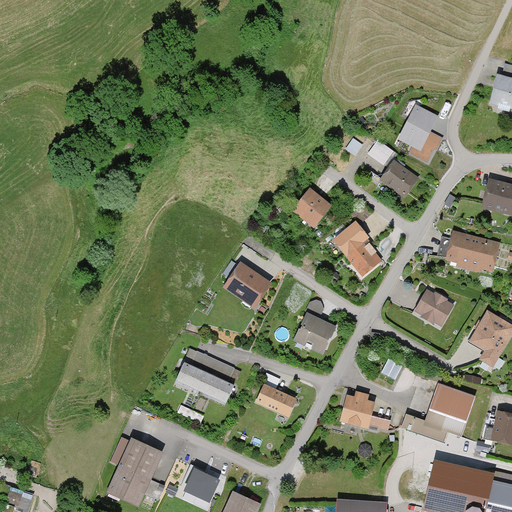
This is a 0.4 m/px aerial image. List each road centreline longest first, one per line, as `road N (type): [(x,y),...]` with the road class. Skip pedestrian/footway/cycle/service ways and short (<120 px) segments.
road 1 (residential): [(462,157),(452,118),(510,0)]
road 2 (residential): [(279,479),(142,416)]
road 3 (residential): [(255,246),(370,320)]
road 4 (residential): [(207,343),(329,385)]
